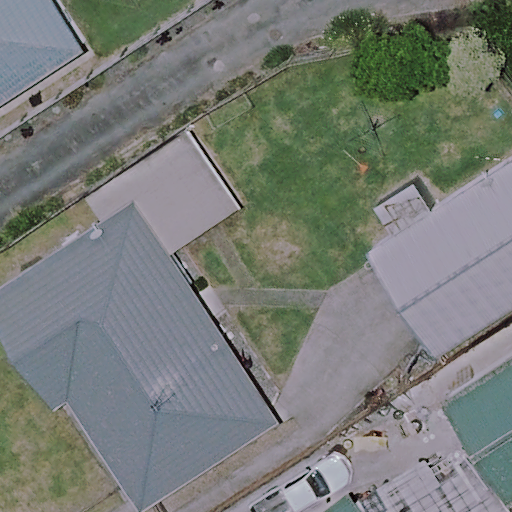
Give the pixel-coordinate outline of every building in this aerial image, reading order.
[(0,0),(0,95),(83,40),(56,0),(0,0)] [(244,200),(194,125),(107,184),(117,199),(0,277),(0,293),(142,503),(277,412),(169,251),(244,200)] [(511,157),(440,205),(423,178),(380,206),(397,233),(371,249),(438,351),(511,302),(511,157)] [(511,345),(450,386),(477,427),(395,481),(414,511),(492,511),(511,499),(511,345)] [(397,511),(375,476),(317,511),(397,511)]
